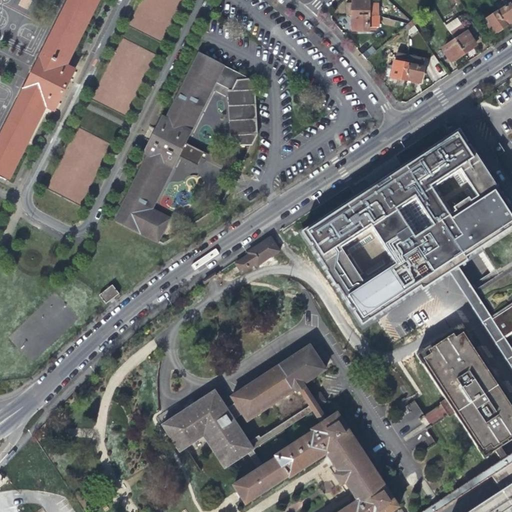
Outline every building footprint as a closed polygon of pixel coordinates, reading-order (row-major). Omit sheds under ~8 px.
[(64,68),(98,0),(70,0),(32,75),(0,139),(0,175),(8,180),(44,107),(52,111),(63,90),(72,72),(64,68)] [(164,41),(178,1),(173,0),(163,0),(162,4),(160,3),(148,35),(164,41)] [(492,8),(496,15),(504,27),(511,22),(511,21),(511,13),(508,7),(507,7),(503,1),(492,8)] [(346,17),(352,17),(367,17),(373,17),(373,6),(367,6),(366,3),(352,3),(352,5),(346,5),(346,17)] [(498,31),(504,27),(496,15),(484,23),(492,35),(498,31)] [(367,17),(352,17),(352,31),(358,31),(374,31),(374,29),(378,29),(378,18),(373,17),(367,17)] [(445,27),(455,42),(462,55),(469,50),(474,47),(456,19),(445,27)] [(136,33),(132,43),(155,52),(159,41),(136,33)] [(92,100),(127,115),(154,53),(120,38),(92,100)] [(456,59),(462,55),(455,42),(442,51),(450,63),(456,59)] [(366,58),(376,52),(373,46),(362,52),(366,58)] [(405,80),(406,80),(409,66),(403,64),(404,58),(397,56),(392,77),(393,78),(393,79),(391,85),(404,87),(405,80)] [(116,221),(158,243),(169,221),(149,212),(214,83),(233,92),(235,138),(241,146),(251,147),(256,137),(254,91),(247,83),(248,81),(199,57),(166,122),(162,121),(146,154),(149,156),(116,221)] [(411,60),(409,66),(406,80),(414,82),(420,83),(423,69),(421,69),(422,62),(411,60)] [(74,127),(48,191),(83,205),(109,141),(74,127)] [(511,213),(460,132),(302,232),(358,320),(415,283),(417,285),(460,258),(459,256),(478,243),(488,259),(497,273),(511,263),(511,213)] [(269,240),(248,254),(249,256),(236,265),(242,273),(255,265),(256,267),(277,253),(269,240)] [(511,511),(511,263),(497,273),(464,294),(473,309),(511,369),(511,452),(507,456),(501,447),(494,451),(501,461),(487,469),(491,477),(501,491),(467,511),(511,511)] [(99,297),(105,305),(118,295),(112,287),(99,297)] [(416,355),(483,458),(494,451),(501,447),(511,440),(511,404),(461,326),(416,355)] [(241,414),(246,423),(273,405),(283,420),(306,404),(297,390),(304,385),(326,371),(320,363),(324,360),(321,356),(318,352),(315,354),(309,346),(230,398),(235,406),(241,414)] [(248,443),(252,450),(311,412),(320,425),(327,420),(319,407),(327,402),(321,392),(313,398),(304,385),(297,390),(306,404),(308,407),(259,438),(258,436),(248,443)] [(247,453),(252,450),(248,443),(232,420),(227,412),(214,392),(196,403),(188,409),(162,426),(179,452),(203,436),(224,468),(247,453)] [(184,403),(188,409),(196,403),(192,397),(184,403)] [(416,401),(406,405),(411,419),(421,414),(416,401)] [(235,406),(227,412),(232,420),(241,414),(235,406)] [(113,423),(126,426),(131,411),(117,407),(113,423)] [(391,511),(398,508),(370,465),(374,462),(369,454),(365,457),(336,414),(327,420),(320,425),(310,431),(311,432),(274,457),(275,458),(263,466),(258,470),(233,486),(244,505),(288,477),(289,479),(326,455),(338,473),(334,475),(341,486),(344,483),(357,502),(340,511),(391,511)] [(427,446),(434,442),(428,432),(422,435),(427,446)] [(247,453),(258,470),(263,466),(252,450),(247,453)] [(437,511),(491,477),(487,469),(421,511),(437,511)]
